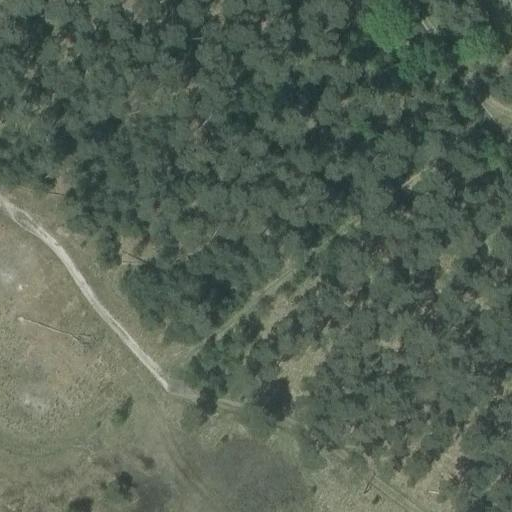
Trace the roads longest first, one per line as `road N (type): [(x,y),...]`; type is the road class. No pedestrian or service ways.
road 1 (track): [(157,372),(492,128),(511,123)]
road 2 (track): [(157,372),(291,423),(416,511)]
road 3 (track): [(0,211),(71,262),(105,318),(157,372)]
road 4 (track): [(415,0),(511,161)]
road 5 (track): [(0,436),(22,449),(45,446),(157,372)]
